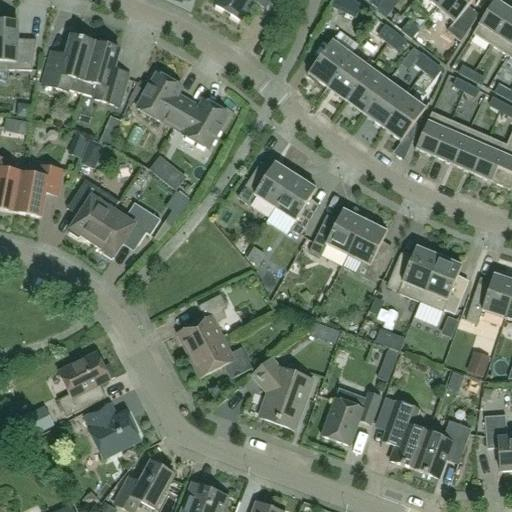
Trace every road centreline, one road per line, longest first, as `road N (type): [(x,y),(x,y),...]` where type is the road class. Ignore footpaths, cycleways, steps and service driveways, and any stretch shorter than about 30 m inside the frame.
road 1 (residential): [(381,511),(172,430),(108,307),(55,267),(0,249)]
road 2 (residential): [(511,233),(400,183),(194,38),(115,0)]
